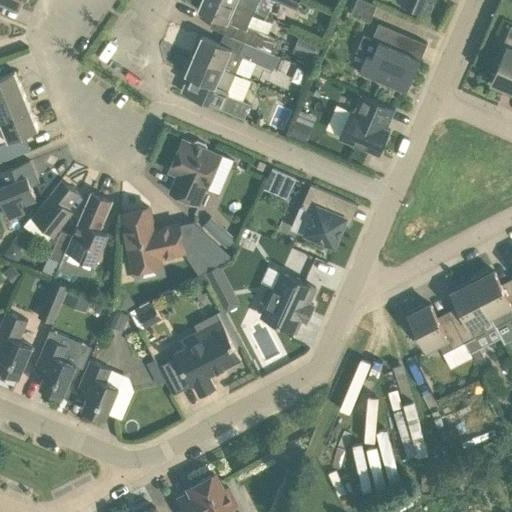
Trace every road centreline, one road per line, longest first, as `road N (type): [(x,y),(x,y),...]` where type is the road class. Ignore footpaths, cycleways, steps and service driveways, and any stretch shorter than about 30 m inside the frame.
road 1 (residential): [(143,460),(321,363),(343,315)]
road 2 (residential): [(161,100),(392,196)]
road 3 (residential): [(104,0),(64,17),(53,57),(63,88),(140,136),(161,100)]
road 4 (residential): [(511,221),(343,315)]
road 5 (residential): [(143,460),(67,511),(0,499)]
road 6 (residential): [(0,410),(143,460)]
road 7 (residential): [(343,315),(392,196)]
